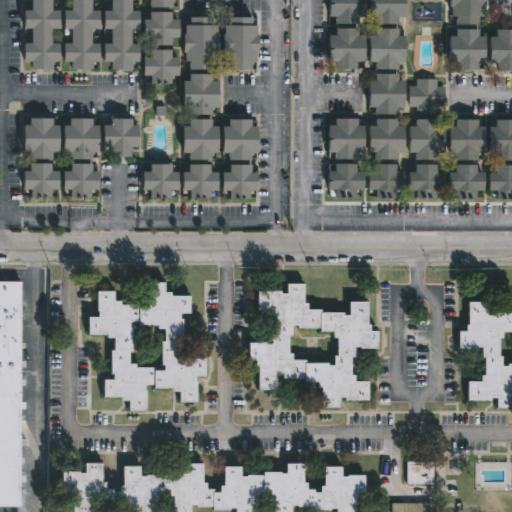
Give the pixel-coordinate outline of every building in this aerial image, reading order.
[(49,0),(49,10),(56,10),(56,12),(58,12),(57,27),(49,27),(48,43),(56,43),(57,45),(57,60),(50,61),(50,69),(28,69),(28,62),(20,61),(20,43),(28,43),(28,28),(20,28),(21,10),(28,10),(28,0),(49,0)] [(88,0),(88,10),(96,11),(96,12),(97,12),(97,27),(88,28),(88,44),(96,44),(97,46),(97,60),(90,61),(89,70),(68,69),(68,62),(60,62),(60,43),(67,44),(68,29),(60,28),(60,10),(68,10),(68,0),(88,0)] [(128,0),(128,11),(136,11),(136,13),(137,13),(137,27),(128,28),(128,44),(136,44),(137,46),(137,60),(130,61),(129,70),(108,69),(108,62),(99,62),(100,44),(107,44),(108,29),(100,29),(100,10),(108,10),(108,0),(128,0)] [(144,0),(144,9),(177,10),(177,0),(144,0)] [(362,0),(362,13),(356,13),(356,24),(333,24),(333,16),(326,16),(326,4),(329,4),(329,2),(326,2),(326,0),(362,0)] [(402,0),(402,17),(395,17),(395,24),(373,24),(374,14),(367,14),(367,0),(402,0)] [(482,0),(482,16),(476,16),(476,24),(454,24),(454,16),(449,16),(449,7),(447,7),(447,0),(482,0)] [(168,12),(168,19),(175,19),(176,21),(176,37),(168,37),(168,44),(147,44),(147,35),(140,35),(140,19),(147,19),(147,12),(168,12)] [(209,17),(209,25),(214,25),(214,34),(215,34),(215,52),(214,52),(213,61),(210,61),(210,70),(186,70),(186,61),(181,61),(181,52),(179,52),(180,34),(181,34),(181,25),(186,25),(186,17),(209,17)] [(249,17),(249,25),(253,25),(253,34),(255,34),(254,60),(249,60),(249,69),(227,69),(227,62),(222,62),(222,51),(219,51),(219,34),(222,34),(222,25),(226,25),(226,17),(249,17)] [(355,28),(355,35),(362,36),(362,62),(355,62),(355,69),(333,68),(333,62),(326,62),(326,49),(329,49),(329,47),(326,47),(326,35),(333,35),(333,28),(355,28)] [(402,36),(401,62),(395,62),(395,70),(373,69),(373,62),(367,62),(367,35),(373,35),(373,29),(396,29),(396,36),(402,36)] [(476,29),(476,36),(482,36),(482,63),(476,63),(476,70),(454,70),(454,63),(447,63),(447,36),(453,36),(453,29),(476,29)] [(511,29),(511,70),(494,70),(494,63),(487,63),(487,36),(493,36),(493,29),(511,29)] [(168,50),(168,57),(176,57),(176,76),(168,76),(168,84),(147,84),(147,76),(140,76),(140,57),(146,57),(146,50),(168,50)] [(209,74),(209,81),(215,81),(215,108),(209,108),(209,115),(186,114),(186,108),(179,108),(179,81),(186,81),(186,74),(209,74)] [(395,74),(395,81),(402,81),(401,107),(395,107),(395,115),(372,114),(372,107),(366,107),(366,81),(373,81),(373,74),(395,74)] [(435,79),(435,87),(442,87),(442,106),(432,106),(432,115),(415,115),(415,106),(407,106),(407,86),(415,86),(415,79),(435,79)] [(49,118),(49,125),(55,125),(55,152),(48,152),(48,159),(26,159),(26,152),(19,152),(19,125),(26,125),(26,118),(49,118)] [(89,119),(89,125),(95,125),(95,152),(89,152),(89,160),(66,159),(66,152),(59,152),(59,125),(66,125),(66,118),(89,119)] [(136,126),(136,148),(127,147),(127,156),(107,156),(107,147),(99,147),(99,125),(108,126),(108,119),(129,119),(129,125),(136,126)] [(209,119),(209,126),(215,126),(215,153),(209,153),(209,160),(186,160),(185,149),(179,149),(179,126),(186,126),(186,119),(209,119)] [(249,120),(249,126),(255,126),(255,153),(249,153),(249,160),(226,160),(226,153),(219,153),(220,126),(226,126),(226,119),(249,120)] [(355,119),(355,126),(361,126),(361,152),(354,152),(354,159),(332,159),(332,152),(325,152),(325,140),(328,140),(328,138),(325,138),(325,126),(332,126),(332,119),(355,119)] [(396,119),(396,126),(402,126),(402,153),(395,153),(395,160),(372,159),(372,153),(366,152),(366,126),(372,126),(372,119),(396,119)] [(476,120),(476,126),(482,126),(481,151),(474,151),(474,160),(453,160),(453,154),(446,154),(447,127),(453,127),(453,119),(476,120)] [(436,120),(436,126),(443,126),(442,153),(435,153),(435,160),(413,160),(413,153),(406,153),(406,126),(412,126),(412,120),(436,120)] [(511,120),(511,161),(493,161),(493,152),(487,152),(487,127),(493,127),(493,120),(511,120)] [(48,164),(48,171),(55,172),(55,190),(48,190),(48,197),(27,197),(27,190),(19,190),(19,171),(26,171),(26,164),(48,164)] [(89,164),(89,172),(95,172),(95,190),(87,190),(87,199),(67,199),(67,190),(59,190),(59,172),(66,172),(66,164),(89,164)] [(169,164),(169,172),(175,172),(175,191),(167,191),(167,198),(146,198),(146,190),(139,190),(139,172),(146,172),(147,164),(169,164)] [(354,164),(354,172),(361,172),(361,189),(354,189),(354,198),(333,198),(333,189),(325,189),(325,182),(328,182),(328,180),(325,180),(325,172),(332,172),(332,164),(354,164)] [(434,165),(434,173),(442,173),(441,190),(434,190),(434,199),(413,199),(414,191),(406,191),(406,172),(412,172),(412,164),(434,165)] [(207,165),(207,172),(214,172),(214,190),(207,191),(207,199),(188,199),(188,190),(179,190),(179,172),(186,172),(186,165),(207,165)] [(249,165),(248,173),(255,173),(254,191),(247,191),(247,198),(227,198),(227,191),(219,191),(219,172),(227,173),(227,165),(249,165)] [(394,165),(394,172),(401,172),(401,190),(394,190),(394,198),(374,198),(374,190),(365,190),(366,172),(372,172),(372,165),(394,165)] [(474,165),(474,173),(482,173),(482,191),(474,191),(474,199),(454,199),(454,191),(446,191),(446,173),(452,173),(452,165),(474,165)] [(511,199),(494,199),(494,191),(486,191),(486,173),(493,173),(493,165),(511,165),(511,199)] [(16,508),(0,507),(0,282),(17,283),(16,508)] [(161,283),(161,293),(167,293),(167,297),(186,297),(186,314),(176,314),(176,320),(179,320),(179,343),(184,343),(184,359),(201,359),(201,377),(192,377),(192,403),(176,403),(176,392),(169,392),(169,389),(150,389),(150,386),(142,386),(141,391),(143,391),(143,412),(126,411),(126,401),(119,401),(119,398),(100,398),(100,381),(110,381),(110,375),(107,375),(107,351),(110,351),(110,338),(104,338),(104,335),(84,335),(84,317),(95,317),(95,312),(93,312),(93,292),(110,292),(110,302),(118,302),(118,305),(135,306),(135,309),(145,309),(145,303),(144,303),(144,283),(161,283)] [(300,284),(300,304),(304,304),(304,310),(318,310),(318,313),(341,313),(341,316),(346,316),(346,302),(365,302),(365,325),(367,325),(367,332),(374,332),(374,350),(357,350),(357,348),(351,348),(351,358),(348,358),(348,375),(352,375),(352,382),(365,382),(365,401),(342,401),(342,399),(336,399),(336,408),(318,408),(318,389),(314,389),(314,382),(302,382),(302,379),(279,379),(279,377),(273,377),(273,391),(255,391),(255,367),(252,367),(252,361),(245,361),(245,344),(268,345),(268,335),(271,335),(271,317),(268,317),(268,311),(254,311),(254,292),(277,292),(277,294),(284,294),(284,284),(300,284)] [(511,389),(511,409),(494,409),(494,399),(488,399),(488,401),(465,401),(465,383),(478,383),(478,376),(482,376),(482,358),(479,358),(479,348),(465,348),(465,350),(455,350),(456,332),(463,332),(463,326),(465,326),(466,303),(484,303),(484,316),(490,316),(490,314),(511,314),(511,389)] [(430,485),(405,485),(405,463),(431,463),(430,485)] [(300,465),(300,484),(303,484),(303,491),(311,491),(311,494),(318,494),(318,487),(321,487),(321,468),(338,468),(338,478),(344,478),(344,477),(362,477),(361,495),(354,495),(354,501),(351,501),(350,511),(333,511),(333,510),(327,510),(327,511),(309,511),(309,508),(294,507),(288,507),(287,511),(270,511),(270,498),(267,498),(267,491),(260,491),(260,495),(253,494),(253,501),(249,501),(249,511),(232,511),(232,510),(209,511),(209,508),(193,507),(187,507),(187,511),(169,511),(170,497),(166,497),(166,491),(161,491),(161,495),(153,494),(153,507),(149,507),(149,511),(132,511),(132,510),(128,510),(128,505),(100,505),(100,511),(71,511),(71,498),(64,498),(64,491),(57,491),(57,473),(81,475),(81,464),(98,465),(98,484),(102,484),(102,490),(109,490),(109,494),(116,494),(116,487),(119,487),(119,468),(136,468),(136,478),(143,478),(143,476),(159,476),(159,473),(182,475),(182,465),(199,465),(199,485),(203,485),(203,491),(210,491),(210,494),(216,494),(216,487),(220,488),(220,468),(237,469),(237,478),(243,478),(259,477),(259,473),(283,475),(283,465),(300,465)]
